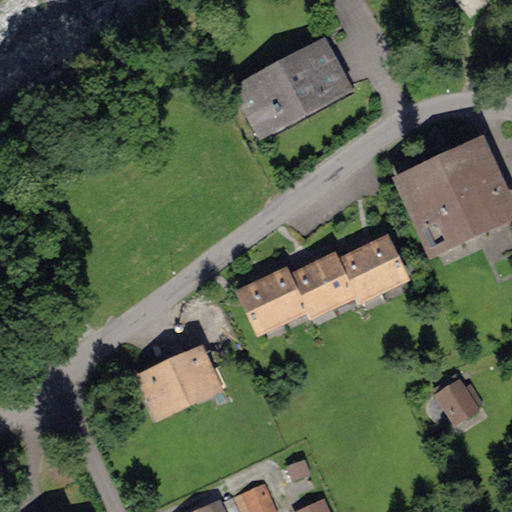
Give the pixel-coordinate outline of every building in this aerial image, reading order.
[(477,0),(455,0),(471,18),(484,7),(477,0)] [(244,93),(265,131),(342,89),(321,51),(244,93)] [(511,254),(511,225),(478,153),(407,185),(436,249),(475,230),(491,264),(511,254)] [(385,242),(362,253),(378,287),(402,276),(385,242)] [(356,297),(378,287),(362,253),(340,263),(353,291),(356,297)] [(337,257),(314,268),(330,302),(353,291),(340,263),(337,257)] [(308,312),(330,302),(314,268),(292,278),(304,306),(308,312)] [(289,272),(265,283),(281,317),(304,306),(292,278),(289,272)] [(258,328),(281,317),(265,283),(242,294),(258,328)] [(199,356),(172,369),(187,400),(214,388),(199,356)] [(160,412),(187,400),(172,369),(145,381),(160,412)] [(467,396),(456,378),(435,391),(455,422),(481,405),(473,392),(467,396)] [(305,462),(282,470),(287,483),(310,474),(305,462)] [(272,511),(263,489),(233,502),(232,500),(223,504),(227,511),(272,511)]
